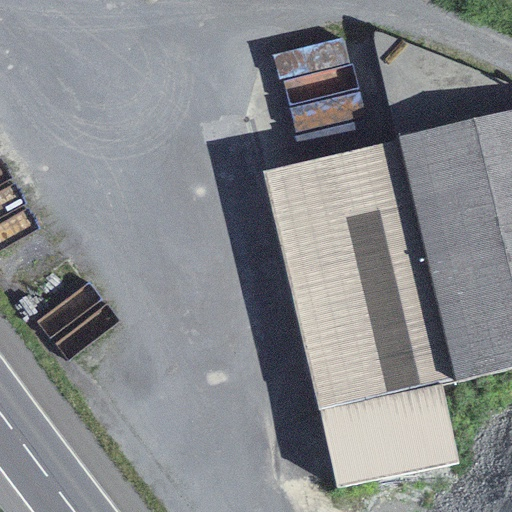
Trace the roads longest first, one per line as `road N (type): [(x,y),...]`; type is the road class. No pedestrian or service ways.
road 1 (unknown): [(7,0),(56,21),(130,28),(189,27),(302,0)]
road 2 (secondary): [(0,402),(87,511)]
road 3 (unknown): [(384,0),(511,48)]
